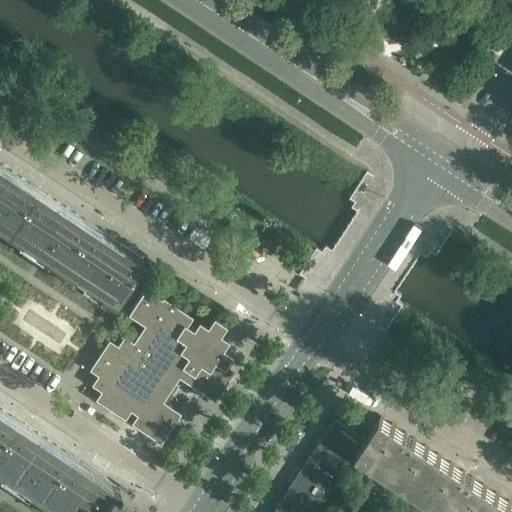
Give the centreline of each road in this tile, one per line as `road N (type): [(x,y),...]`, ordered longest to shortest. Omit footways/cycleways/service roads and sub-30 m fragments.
road 1 (residential): [(318,348),(0,136)]
road 2 (tertiary): [(441,160),(199,0)]
road 3 (residential): [(0,375),(209,510)]
road 4 (residential): [(511,474),(318,348)]
road 5 (unclassified): [(318,348),(441,160)]
road 6 (unclassified): [(209,510),(318,348)]
road 7 (residential): [(441,160),(511,61)]
